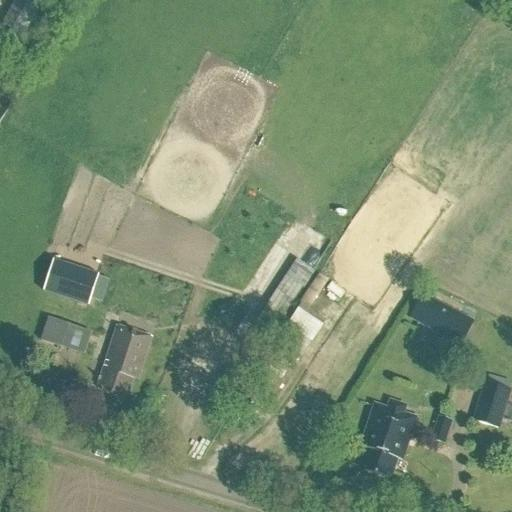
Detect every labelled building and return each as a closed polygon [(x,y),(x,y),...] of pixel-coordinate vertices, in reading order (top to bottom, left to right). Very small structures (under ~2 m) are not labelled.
[(40,0),(12,0),(0,22),(0,24),(14,32),(9,41),(19,46),(23,38),(43,2),(40,0)] [(262,311),(254,322),(266,329),(273,318),(277,321),(311,269),(295,259),(262,311)] [(98,275),(52,260),(42,292),(88,307),(98,275)] [(420,295),(408,320),(447,340),(460,315),(420,295)] [(324,320),(299,305),(260,367),(265,370),(279,379),(293,358),(298,361),(324,320)] [(66,324),(46,318),(39,340),(58,347),(66,324)] [(137,380),(150,337),(115,326),(96,385),(103,387),(101,393),(120,399),(121,394),(127,396),(133,379),(137,380)] [(252,391),(270,402),(283,381),(279,379),(265,370),(252,391)] [(472,421),(499,429),(510,391),(508,390),(511,382),(489,375),(486,384),(484,383),(472,421)] [(400,461),(414,419),(401,415),(403,407),(388,402),(386,410),(373,405),(359,447),(365,449),(359,466),(365,468),(363,472),(382,479),(384,474),(389,476),(395,459),(400,461)] [(430,441),(444,445),(452,421),(438,417),(430,441)]
